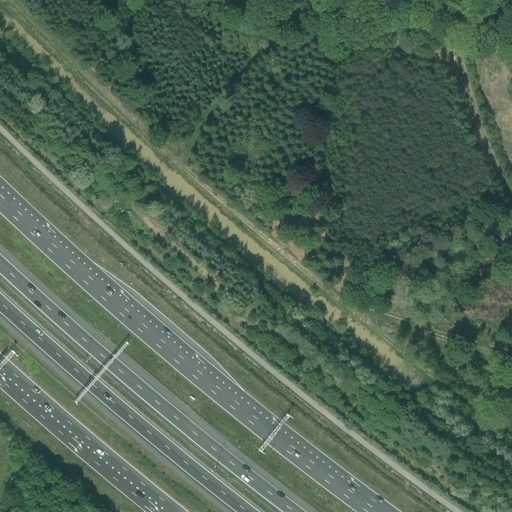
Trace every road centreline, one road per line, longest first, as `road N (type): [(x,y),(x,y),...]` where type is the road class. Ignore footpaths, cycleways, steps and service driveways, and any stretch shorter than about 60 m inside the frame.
road 1 (trunk): [(370,511),(124,315),(0,201)]
road 2 (motorway): [(291,511),(0,266)]
road 3 (motorway): [(0,305),(246,511)]
road 4 (trunk): [(0,367),(171,511)]
